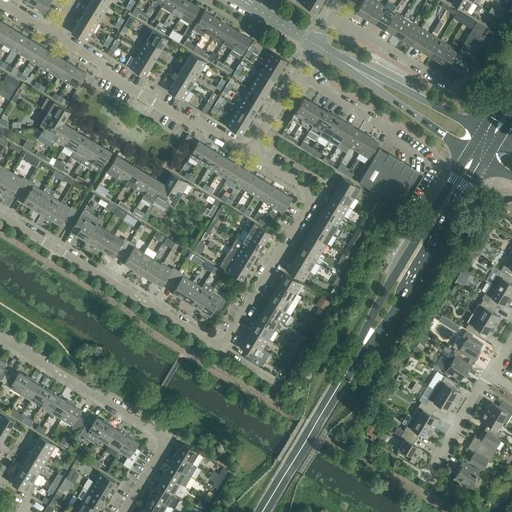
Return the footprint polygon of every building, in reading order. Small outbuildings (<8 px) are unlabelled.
[(45,12),(51,0),(38,0),(35,6),(45,12)] [(110,4),(102,0),(91,0),(88,4),(104,14),(110,4)] [(165,0),(162,6),(171,11),(178,0),(165,0)] [(186,0),(178,0),(171,11),(180,17),(190,2),(186,0)] [(302,0),(300,3),(316,13),(322,3),(316,0),(302,0)] [(374,0),(362,0),(356,11),(366,17),(376,0),(374,0)] [(375,23),(385,6),(376,0),(366,17),(375,23)] [(453,0),(452,4),(466,12),(473,2),(469,0),(453,0)] [(384,28),(394,12),(397,7),(388,1),(385,6),(375,23),(384,28)] [(190,23),(199,8),(190,2),(180,17),(190,23)] [(104,14),(88,4),(83,14),(98,23),(104,14)] [(457,12),(448,6),(446,10),(455,15),(457,12)] [(489,12),(497,16),(501,19),(504,15),(492,8),(489,12)] [(141,19),(143,15),(134,10),(131,14),(141,19)] [(214,16),(204,10),(193,29),(202,35),(204,32),(214,16)] [(455,15),(453,18),(463,24),(465,20),(467,17),(462,13),(458,11),(457,12),(455,15)] [(393,34),(403,17),(394,12),(384,28),(393,34)] [(98,23),(83,14),(77,23),(93,32),(98,23)] [(135,19),(130,16),(124,26),(128,28),(129,29),(135,19)] [(214,37),(223,22),(214,16),(204,32),(214,37)] [(501,19),(497,16),(491,27),(495,30),(501,19)] [(403,39),(413,23),(403,17),(393,34),(403,39)] [(465,20),(463,24),(472,29),(477,22),(472,20),(467,17),(465,20)] [(443,23),(439,20),(433,31),(437,34),(442,24),(443,23)] [(159,21),(155,28),(160,30),(162,26),(164,24),(159,21)] [(0,42),(2,44),(12,28),(3,22),(0,26),(0,42)] [(223,43),(232,27),(223,22),(214,37),(223,43)] [(462,77),(484,41),(479,39),(486,28),(477,22),(472,29),(459,51),(449,67),(449,68),(462,77)] [(71,32),(87,42),(93,32),(77,23),(71,32)] [(412,45),(422,28),(413,23),(403,39),(412,45)] [(232,48),(241,33),(232,27),(223,43),(232,48)] [(12,49),(21,34),(12,28),(2,44),(12,49)] [(421,51),(431,34),(422,28),(412,45),(421,51)] [(179,42),(183,35),(173,29),(169,36),(179,42)] [(496,34),(488,29),(485,35),(491,39),(492,40),(496,34)] [(168,39),(152,30),(146,39),(162,49),(168,39)] [(239,59),(251,39),(241,33),(232,48),(229,53),(239,59)] [(21,55),(30,39),(21,34),(12,49),(21,55)] [(430,56),(440,40),(431,34),(421,51),(430,56)] [(30,60),(40,45),(30,39),(21,55),(30,60)] [(141,49),(156,58),(162,49),(146,39),(141,49)] [(440,62),(450,45),(440,40),(430,56),(440,62)] [(40,45),(30,60),(39,66),(49,50),(40,45)] [(449,67),(459,51),(450,45),(440,62),(449,67)] [(156,58),(141,49),(135,58),(151,67),(156,58)] [(49,50),(39,66),(49,72),(58,56),(49,50)] [(245,55),(249,57),(248,58),(253,61),(257,55),(251,52),(248,50),(245,55)] [(287,60),(271,51),(265,61),(281,70),(287,60)] [(206,62),(191,53),(185,63),(201,72),(206,62)] [(58,56),(49,72),(58,77),(67,62),(58,56)] [(129,67),(145,77),(151,67),(135,58),(129,67)] [(260,70),(275,79),(281,70),(265,61),(260,70)] [(4,62),(1,67),(11,72),(13,68),(4,62)] [(67,62),(58,77),(67,83),(77,67),(67,62)] [(179,72),(195,81),(201,72),(185,63),(179,72)] [(23,73),(18,70),(16,67),(14,66),(13,68),(11,72),(20,78),(23,73)] [(24,80),(31,69),(27,66),(23,73),(20,78),(24,80)] [(77,89),(86,73),(77,67),(67,83),(77,89)] [(254,79),(270,89),(275,79),(260,70),(254,79)] [(195,81),(179,72),(174,81),(189,91),(195,81)] [(20,81),(13,77),(7,86),(11,88),(14,90),(20,81)] [(249,88),(264,98),(270,89),(254,79),(249,88)] [(168,91),(184,100),(189,91),(174,81),(168,91)] [(8,100),(14,90),(11,88),(7,86),(2,96),(8,100)] [(264,98),(249,88),(243,98),(259,107),(264,98)] [(0,102),(0,104),(4,106),(8,100),(3,97),(0,102)] [(304,97),(291,118),(300,124),(314,102),(304,97)] [(259,107),(243,98),(237,107),(253,116),(259,107)] [(70,112),(54,102),(48,111),(63,120),(65,121),(70,112)] [(310,130),(323,108),(314,102),(300,124),(310,130)] [(253,116),(237,107),(232,116),(247,126),(253,116)] [(319,136),(322,130),(332,114),(323,108),(310,130),(319,136)] [(63,120),(48,111),(47,114),(42,111),(36,122),(44,128),(60,124),(64,123),(65,121),(63,120)] [(341,119),(332,114),(322,130),(319,136),(328,141),(331,136),(341,119)] [(226,126),(242,135),(247,126),(232,116),(226,126)] [(1,118),(0,119),(0,129),(9,129),(8,123),(1,118)] [(341,119),(331,136),(341,141),(351,125),(341,119)] [(60,124),(44,128),(42,132),(55,141),(65,124),(64,123),(60,124)] [(75,130),(65,124),(55,141),(65,146),(75,130)] [(351,125),(341,141),(350,147),(360,130),(351,125)] [(84,135),(75,130),(65,146),(74,152),(84,135)] [(360,130),(350,147),(359,153),(369,136),(360,130)] [(93,141),(84,135),(74,152),(71,156),(80,162),(93,141)] [(369,158),(379,142),(369,136),(359,153),(369,158)] [(102,146),(93,141),(80,162),(90,168),(92,163),(102,146)] [(198,141),(189,156),(199,162),(208,147),(198,141)] [(312,148),(302,142),(300,147),(309,152),(312,148)] [(112,152),(102,146),(92,163),(102,169),(112,152)] [(208,168),(218,152),(208,147),(199,162),(208,168)] [(321,153),(312,148),(309,152),(318,158),(321,153)] [(418,183),(414,169),(380,148),(359,183),(402,209),(418,183)] [(37,151),(35,154),(39,156),(44,160),(46,156),(41,153),(37,151)] [(217,174),(227,158),(218,152),(208,168),(217,174)] [(126,161),(117,155),(107,172),(116,177),(126,161)] [(227,179),(236,164),(227,158),(217,174),(227,179)] [(59,164),(57,168),(62,171),(64,167),(67,164),(61,161),(59,164)] [(136,166),(126,161),(116,177),(126,183),(136,166)] [(236,185),(245,169),(236,164),(227,179),(236,185)] [(145,172),(136,166),(126,183),(135,189),(145,172)] [(0,189),(2,191),(13,173),(4,168),(0,173),(0,189)] [(245,169),(236,185),(245,190),(255,175),(245,169)] [(63,179),(65,176),(55,170),(53,174),(62,180),(62,179),(63,179)] [(154,178),(145,172),(135,189),(144,194),(154,178)] [(12,197),(16,189),(21,193),(29,180),(23,177),(22,179),(13,173),(2,191),(12,197)] [(169,177),(166,183),(168,184),(182,193),(188,183),(172,173),(169,177)] [(255,175),(245,190),(254,196),(264,180),(255,175)] [(72,185),(74,181),(65,176),(63,179),(72,185)] [(360,188),(343,177),(337,187),(354,198),(360,188)] [(163,183),(154,178),(144,194),(153,200),(163,183)] [(27,196),(22,203),(32,209),(43,191),(33,186),(35,184),(29,180),(21,193),(27,196)] [(264,180),(254,196),(264,201),(273,186),(264,180)] [(165,184),(163,183),(153,200),(167,208),(170,203),(166,188),(165,184)] [(166,183),(165,184),(166,188),(170,203),(174,206),(182,193),(168,184),(166,183)] [(273,186),(264,201),(273,207),(282,191),(273,186)] [(104,187),(100,194),(105,196),(107,193),(109,190),(104,187)] [(331,196),(349,207),(354,198),(337,187),(331,196)] [(41,214),(52,197),(43,191),(32,209),(41,214)] [(283,213),(292,197),(282,191),(273,207),(283,213)] [(326,205),(343,216),(349,207),(331,196),(326,205)] [(50,220),(61,202),(52,197),(41,214),(50,220)] [(511,216),(511,200),(503,203),(499,209),(511,216)] [(60,226),(64,219),(70,222),(77,209),(72,206),(70,208),(61,202),(50,220),(60,226)] [(109,202),(105,208),(115,213),(118,208),(109,202)] [(320,215),(338,225),(343,216),(326,205),(320,215)] [(204,213),(211,217),(214,212),(211,210),(207,207),(204,213)] [(118,208),(115,213),(124,219),(125,217),(127,214),(118,208)] [(223,210),(220,208),(216,214),(223,218),(226,214),(222,212),(223,210)] [(99,218),(84,209),(71,231),(76,234),(76,235),(85,241),(96,223),(99,218)] [(223,218),(216,214),(211,223),(215,225),(218,219),(222,221),(223,218)] [(314,224),(332,235),(338,225),(320,215),(314,224)] [(370,221),(365,218),(360,226),(366,229),(370,221)] [(96,223),(85,241),(94,247),(105,229),(96,223)] [(215,225),(211,223),(205,232),(209,234),(215,225)] [(254,223),(248,233),(263,241),(265,242),(271,233),(254,223)] [(309,233),(326,244),(332,235),(314,224),(309,233)] [(366,229),(360,226),(354,235),(360,239),(366,229)] [(104,252),(114,235),(105,229),(94,247),(104,252)] [(159,233),(156,237),(163,242),(164,241),(166,237),(159,233)] [(263,241),(248,233),(243,242),(259,252),(265,242),(263,241)] [(303,242),(321,253),(326,244),(309,233),(303,242)] [(178,234),(175,239),(181,242),(184,237),(178,234)] [(125,238),(123,240),(114,235),(104,252),(113,258),(118,251),(123,254),(130,241),(125,238)] [(349,245),(354,248),(360,239),(354,235),(349,245)] [(135,247),(136,245),(134,244),(137,239),(133,236),(130,241),(123,254),(128,257),(124,264),(133,270),(144,253),(135,247)] [(243,242),(238,239),(232,248),(254,261),(259,252),(243,242)] [(194,250),(199,254),(205,244),(200,241),(194,250)] [(298,252),(315,262),(321,253),(303,242),(298,252)] [(344,253),(349,256),(354,248),(349,245),(344,253)] [(254,261),(232,248),(226,257),(248,270),(254,261)] [(292,261),(310,272),(315,262),(298,252),(292,261)] [(144,253),(133,270),(143,276),(153,258),(144,253)] [(205,261),(194,254),(191,259),(202,266),(205,261)] [(345,266),(349,258),(343,255),(339,263),(345,266)] [(248,270),(226,257),(221,267),(242,280),(248,270)] [(152,281),(163,264),(153,258),(143,276),(152,281)] [(205,261),(202,266),(211,272),(212,270),(214,266),(209,263),(205,261)] [(286,270),(304,281),(310,272),(292,261),(286,270)] [(511,261),(509,267),(504,264),(501,270),(511,276),(511,275),(511,261)] [(173,267),(172,269),(163,264),(152,281),(161,287),(166,280),(171,283),(179,271),(173,267)] [(471,272),(463,268),(461,271),(469,276),(471,272)] [(219,269),(216,275),(220,277),(224,272),(220,269),(219,269)] [(511,283),(509,281),(511,276),(501,270),(498,275),(496,274),(491,284),(511,296),(511,283)] [(183,276),(184,274),(179,271),(171,283),(176,286),(172,294),(182,299),(192,282),(183,276)] [(302,284),(285,273),(279,283),(296,293),(302,284)] [(234,278),(227,274),(224,278),(231,283),(234,278)] [(342,279),(337,276),(332,285),(334,287),(338,289),(341,283),(342,279)] [(191,305),(202,287),(192,282),(182,299),(191,305)] [(200,311),(211,293),(214,288),(204,283),(202,287),(191,305),(200,311)] [(273,292),(291,303),(296,293),(279,283),(273,292)] [(509,303),(510,304),(511,300),(511,296),(491,284),(482,298),(483,299),(494,306),(497,301),(507,306),(509,303)] [(268,301),(285,312),(291,303),(273,292),(268,301)] [(227,300),(221,296),(220,298),(211,293),(200,311),(210,316),(214,309),(220,312),(227,300)] [(323,296),(317,306),(325,310),(330,301),(323,296)] [(500,317),(491,311),(494,306),(483,299),(480,304),(479,304),(473,313),(496,327),(500,320),(499,320),(500,317)] [(262,310),(280,321),(285,324),(290,315),(285,312),(268,301),(262,310)] [(324,311),(319,308),(314,317),(319,320),(324,311)] [(256,320),(274,330),(280,321),(262,310),(256,320)] [(491,332),(492,333),(496,327),(473,313),(467,322),(469,323),(465,328),(476,335),(479,330),(489,336),(491,332)] [(319,320),(314,317),(313,316),(308,325),(314,329),(319,320)] [(444,324),(447,319),(442,316),(439,321),(444,324)] [(251,329),(269,339),(274,330),(256,320),(251,329)] [(314,329),(308,325),(302,335),(308,338),(314,329)] [(245,338),(263,349),(269,339),(251,329),(245,338)] [(479,355),(477,354),(483,344),(465,333),(462,338),(459,336),(452,347),(475,361),(479,355)] [(308,338),(302,335),(297,344),(302,347),(308,338)] [(239,348),(247,352),(244,357),(256,365),(259,359),(257,358),(263,349),(245,338),(239,348)] [(291,353),(297,357),(302,347),(297,344),(291,353)] [(472,366),(455,356),(450,352),(440,368),(461,381),(467,370),(469,372),(472,366)] [(280,372),(285,376),(291,366),(288,364),(286,362),(280,372)] [(26,375),(25,376),(19,372),(16,377),(11,374),(5,385),(20,394),(31,377),(26,375)] [(454,382),(443,375),(435,389),(456,403),(460,396),(459,396),(461,392),(451,387),(454,382)] [(35,382),(35,380),(31,377),(20,394),(31,400),(40,385),(35,382)] [(47,387),(45,388),(40,385),(31,400),(41,407),(51,390),(47,387)] [(456,403),(435,389),(426,404),(432,408),(437,411),(440,406),(449,411),(451,408),(453,409),(456,403)] [(55,394),(55,392),(51,390),(41,407),(51,413),(60,398),(55,394)] [(67,400),(66,401),(60,398),(51,413),(62,419),(72,402),(67,400)] [(439,419),(429,413),(432,408),(426,404),(421,401),(412,416),(434,429),(438,423),(437,422),(439,419)] [(81,410),(76,407),(76,405),(72,402),(62,419),(77,429),(80,425),(82,426),(85,419),(78,415),(81,410)] [(488,404),(484,411),(501,421),(506,424),(511,413),(511,407),(504,402),(501,408),(491,402),(489,405),(488,404)] [(15,421),(0,411),(0,424),(9,430),(15,421)] [(480,417),(482,418),(480,421),(489,427),(486,432),(497,438),(500,433),(496,430),(501,421),(484,411),(480,417)] [(429,435),(430,435),(434,429),(412,416),(403,431),(414,437),(418,432),(427,438),(429,435)] [(104,420),(102,421),(97,417),(94,422),(88,419),(87,421),(85,419),(82,426),(83,427),(79,434),(95,443),(98,439),(108,422),(104,420)] [(112,427),(112,425),(108,422),(98,439),(108,445),(118,430),(112,427)] [(9,430),(0,424),(0,437),(4,440),(9,430)] [(414,437),(403,431),(398,427),(395,432),(405,439),(397,452),(414,462),(420,452),(419,451),(421,448),(411,442),(414,437)] [(125,432),(123,433),(118,430),(108,445),(119,451),(129,434),(125,432)] [(484,435),(482,433),(479,439),(474,436),(471,442),(493,455),(497,448),(496,448),(500,440),(497,438),(486,432),(484,435)] [(130,468),(141,451),(135,447),(138,443),(133,439),(133,437),(129,434),(119,451),(128,457),(123,464),(130,468)] [(60,442),(67,447),(72,440),(64,435),(60,442)] [(56,445),(41,436),(35,446),(50,455),(56,445)] [(468,447),(472,450),(469,455),(471,457),(469,460),(483,469),(488,461),(489,462),(493,455),(471,442),(468,447)] [(199,453),(184,443),(180,449),(178,449),(176,453),(192,463),(199,453)] [(50,455),(35,446),(29,455),(44,464),(50,455)] [(86,446),(80,455),(86,459),(91,449),(86,446)] [(173,457),(174,459),(171,464),(191,477),(197,466),(192,463),(176,453),(173,457)] [(44,464),(29,455),(24,464),(39,473),(44,464)] [(473,489),(476,484),(473,482),(480,471),(462,461),(459,466),(461,468),(455,478),(473,489)] [(39,473),(24,464),(18,474),(33,483),(39,473)] [(168,470),(166,469),(163,474),(180,484),(185,487),(191,477),(171,464),(168,470)] [(115,476),(118,471),(110,467),(107,472),(115,476)] [(216,478),(222,481),(228,470),(223,467),(216,478)] [(71,468),(66,477),(72,481),(74,482),(80,473),(76,471),(71,468)] [(115,481),(100,472),(94,482),(109,491),(115,481)] [(55,479),(53,482),(58,485),(59,482),(63,476),(58,473),(55,479)] [(12,483),(31,494),(37,485),(33,483),(18,474),(12,483)] [(161,478),(162,480),(159,485),(174,494),(180,484),(163,474),(161,478)] [(60,486),(65,489),(68,491),(74,482),(72,481),(66,477),(60,486)] [(88,491),(104,500),(109,491),(94,482),(89,478),(83,488),(88,491)] [(213,483),(219,486),(222,481),(216,478),(213,483)] [(51,485),(47,491),(52,494),(56,488),(58,485),(53,482),(51,485)] [(155,490),(153,490),(151,494),(167,505),(174,509),(180,498),(174,494),(159,485),(155,490)] [(83,500),(98,509),(104,500),(88,491),(83,500)] [(214,494),(209,491),(204,498),(209,502),(214,494)] [(148,499),(149,500),(146,506),(156,511),(162,511),(167,505),(151,494),(148,499)] [(83,500),(78,497),(72,506),(77,509),(81,511),(96,511),(98,509),(83,500)] [(196,505),(204,510),(209,502),(204,498),(201,497),(196,505)]
